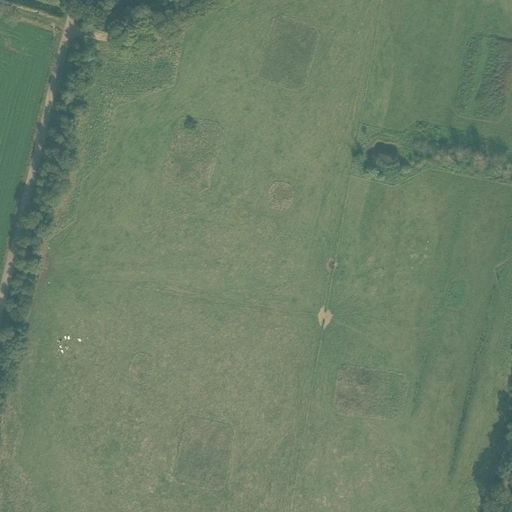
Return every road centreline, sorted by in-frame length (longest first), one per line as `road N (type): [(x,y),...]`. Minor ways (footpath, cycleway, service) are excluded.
road 1 (track): [(0,293),(67,29)]
road 2 (track): [(67,29),(127,37),(193,0)]
